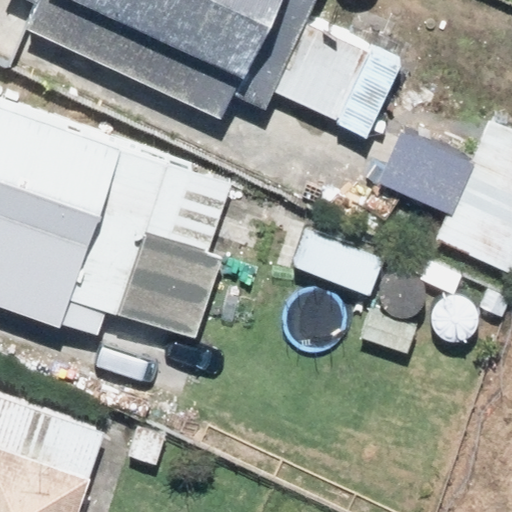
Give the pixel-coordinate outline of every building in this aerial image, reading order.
[(291,0),(0,0),(0,27),(225,136),(291,0)] [(373,45),(341,114),(380,133),(412,63),(373,45)] [(225,170),(0,89),(0,260),(171,322),(225,170)] [(406,118),(381,174),(452,205),(439,235),(511,266),(511,125),(489,115),(474,148),(406,118)] [(482,298),(396,260),(377,302),(464,339),(482,298)] [(85,511),(112,426),(0,391),(0,511),(85,511)]
